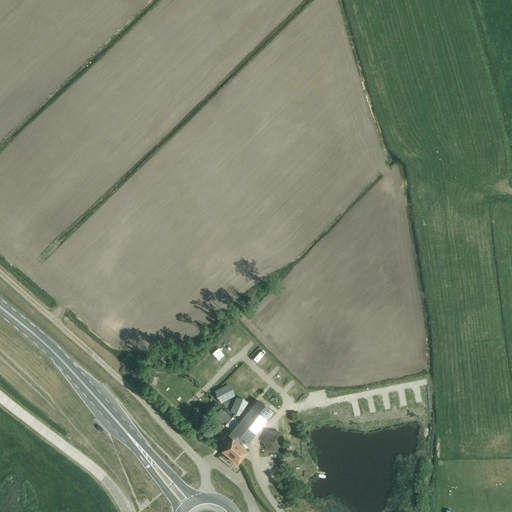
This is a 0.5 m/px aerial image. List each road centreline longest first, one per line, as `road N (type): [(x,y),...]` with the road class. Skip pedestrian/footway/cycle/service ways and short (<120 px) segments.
road 1 (primary): [(123,429),(0,307)]
road 2 (unclassified): [(126,511),(103,477),(0,397)]
road 3 (track): [(95,357),(0,271)]
